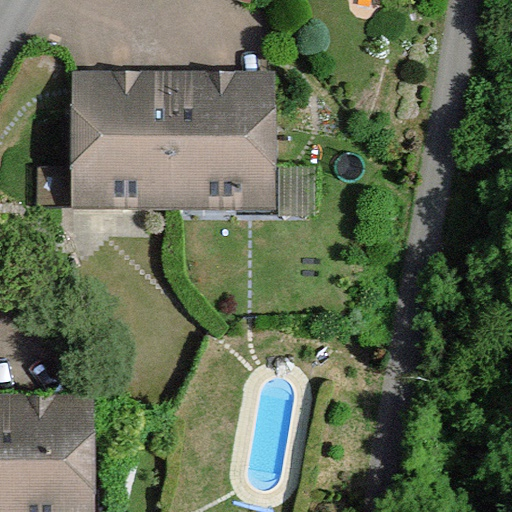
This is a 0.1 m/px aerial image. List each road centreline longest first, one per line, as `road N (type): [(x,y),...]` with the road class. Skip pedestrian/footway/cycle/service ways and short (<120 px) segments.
road 1 (track): [(379,511),(469,0)]
road 2 (unknown): [(42,0),(80,25),(269,47)]
